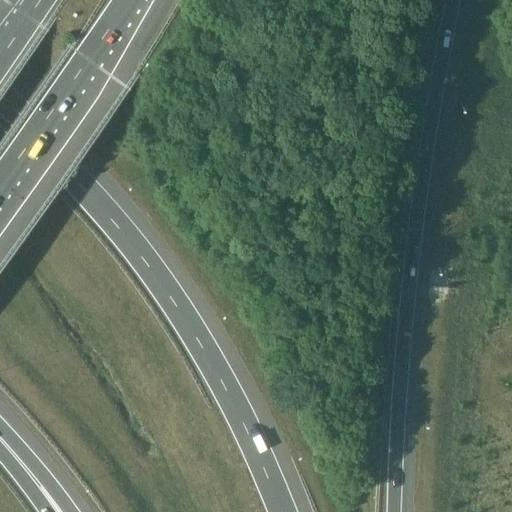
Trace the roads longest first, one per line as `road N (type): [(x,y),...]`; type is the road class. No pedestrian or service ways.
road 1 (motorway): [(395,511),(406,320),(455,0)]
road 2 (motorway): [(284,511),(219,378),(123,229),(78,173),(0,100)]
road 3 (motorway): [(0,183),(131,0)]
